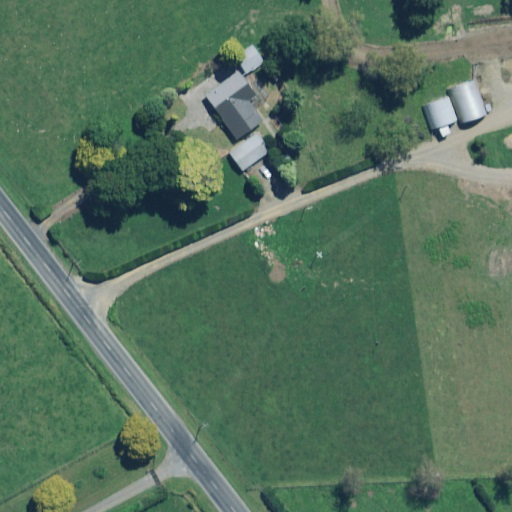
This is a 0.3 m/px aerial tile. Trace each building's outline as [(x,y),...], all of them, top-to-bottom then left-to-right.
[(263,63),(252,46),(234,58),(245,75),(263,63)] [(255,97),(237,73),(204,97),(235,141),(262,122),(247,102),(255,97)] [(486,116),(473,82),(450,90),(462,124),(486,116)] [(456,123),(448,98),(429,104),(437,129),(456,123)] [(269,153),(256,135),(229,154),(241,172),(269,153)]
